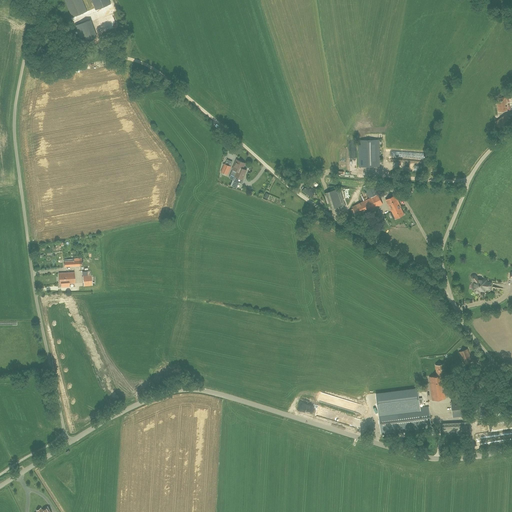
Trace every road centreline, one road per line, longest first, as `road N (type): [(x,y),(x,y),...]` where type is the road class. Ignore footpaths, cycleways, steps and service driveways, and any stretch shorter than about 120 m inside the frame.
road 1 (unclassified): [(511,450),(426,456),(187,390),(142,402),(70,442)]
road 2 (unclassified): [(70,442),(33,284),(15,153),(18,84),(37,0)]
road 3 (unclassified): [(450,297),(336,222),(226,130)]
road 4 (track): [(31,20),(149,65),(226,130)]
road 5 (unclassified): [(450,297),(441,248),(476,166),(511,132)]
